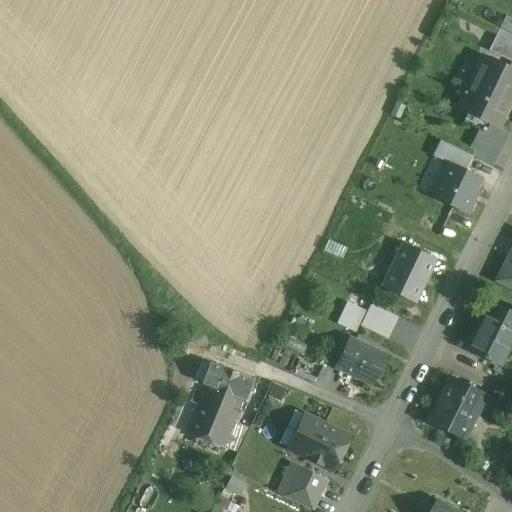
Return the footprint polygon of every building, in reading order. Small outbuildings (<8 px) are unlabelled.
[(511,35),(499,29),(489,51),(511,61),(511,35)] [(511,68),(485,55),(476,73),(480,74),(471,94),(467,92),(459,109),(498,128),(510,103),(506,102),(511,90),(511,68)] [(434,155),(449,162),(465,170),(472,155),(441,141),(434,155)] [(465,170),(449,162),(433,197),(465,213),(482,178),(465,170)] [(399,253),(374,241),(358,274),(384,286),(399,253)] [(399,253),(384,286),(415,301),(434,261),(403,246),(399,253)] [(511,256),(510,256),(499,280),(498,279),(498,280),(511,287),(511,256)] [(343,301),(337,324),(356,330),(363,307),(343,301)] [(386,337),(396,316),(369,303),(359,323),(386,337)] [(511,341),(511,314),(491,304),(468,348),(501,364),(511,341)] [(385,356),(350,339),(337,367),(372,384),(385,356)] [(331,354),(321,349),(316,358),(327,363),(331,354)] [(253,381),(209,364),(202,383),(206,384),(241,398),(246,399),(253,381)] [(486,395),(450,377),(427,422),(464,440),(486,395)] [(241,398),(206,384),(187,433),(222,448),(241,398)] [(511,393),(496,386),(491,397),(511,406),(511,393)] [(350,437),(304,414),(287,447),(310,458),(309,460),(322,467),(323,465),(335,470),(350,437)] [(314,497),(320,476),(300,470),(294,491),(314,497)] [(460,511),(437,499),(430,511),(460,511)]
